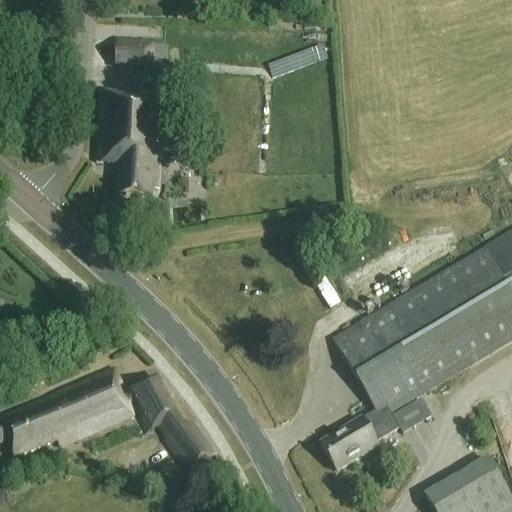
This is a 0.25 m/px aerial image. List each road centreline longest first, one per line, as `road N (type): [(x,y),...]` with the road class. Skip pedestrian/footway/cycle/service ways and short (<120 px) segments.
road 1 (secondary): [(290,511),(237,413),(198,361),(30,199)]
road 2 (track): [(104,268),(130,250),(245,226),(405,207)]
road 3 (unclassified): [(30,199),(77,142),(86,0)]
